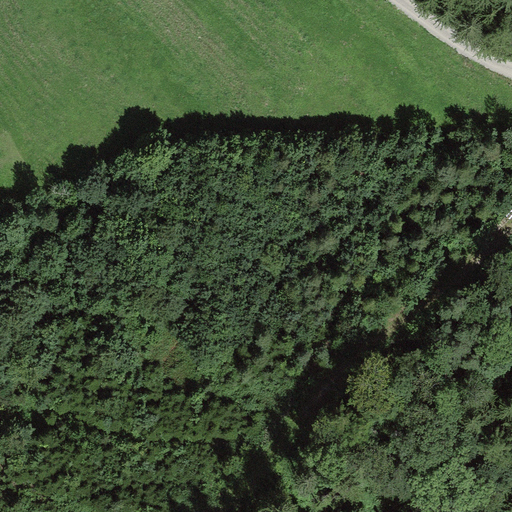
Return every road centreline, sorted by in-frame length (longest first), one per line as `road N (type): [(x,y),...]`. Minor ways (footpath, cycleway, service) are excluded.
road 1 (track): [(511,221),(347,368)]
road 2 (track): [(511,72),(403,0)]
